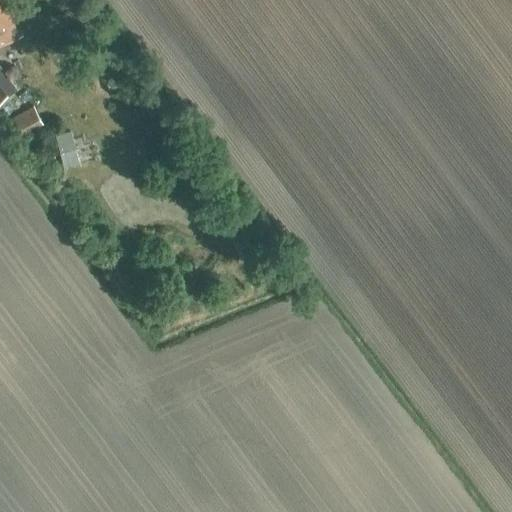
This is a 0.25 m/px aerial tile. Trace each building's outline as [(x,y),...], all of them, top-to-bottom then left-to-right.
[(0,0),(0,45),(23,36),(10,5),(5,7),(1,0),(0,0)] [(61,56),(72,51),(62,34),(52,40),(61,56)] [(0,101),(10,94),(0,78),(0,101)] [(49,122),(68,110),(56,93),(37,105),(49,122)] [(20,139),(43,125),(33,106),(10,121),(20,139)] [(82,151),(105,151),(105,128),(83,128),(82,151)] [(66,168),(79,165),(71,131),(57,133),(66,168)]
